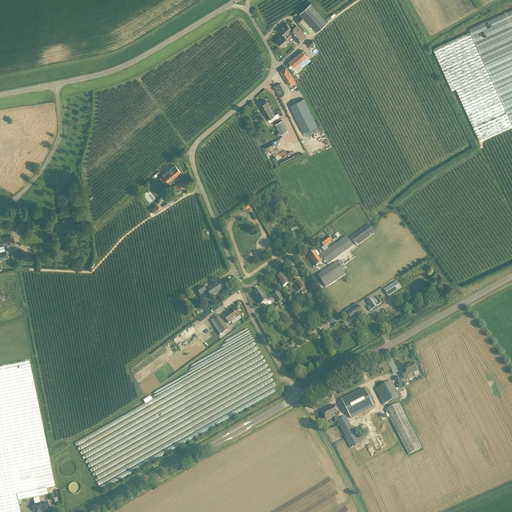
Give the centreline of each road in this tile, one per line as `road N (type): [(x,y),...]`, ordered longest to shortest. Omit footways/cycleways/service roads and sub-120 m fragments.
road 1 (unclassified): [(299,396),(255,324),(191,163),(194,144),(270,75),(272,56),(246,8)]
road 2 (tertiary): [(0,95),(121,67),(226,7)]
road 3 (tertiary): [(299,396),(511,276)]
road 4 (tertiary): [(93,511),(299,396)]
